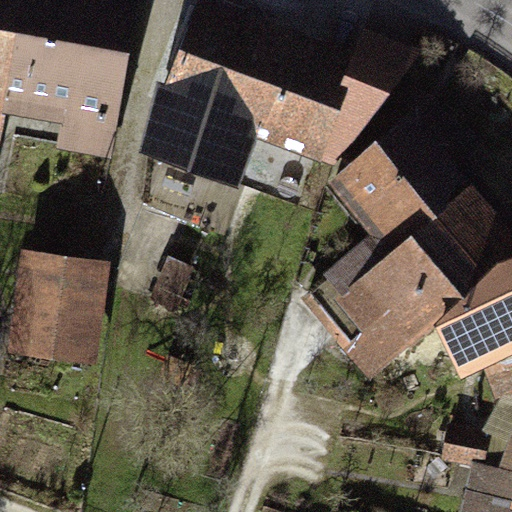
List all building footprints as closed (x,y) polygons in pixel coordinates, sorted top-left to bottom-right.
[(127,0),(0,0),(0,139),(3,119),(53,127),(51,146),(105,154),(127,0)] [(328,53),(180,1),(126,152),(236,190),(253,142),(325,168),(406,53),(351,25),(328,53)] [(511,244),(508,245),(403,114),(302,191),(340,235),(290,273),(372,380),(419,344),(476,417),(511,389),(511,244)] [(101,263),(9,255),(1,354),(92,361),(101,263)] [(511,511),(511,425),(508,434),(450,421),(436,468),(468,476),(457,511),(511,511)]
